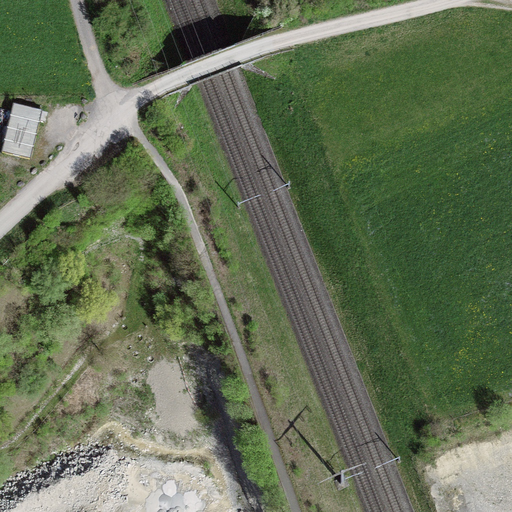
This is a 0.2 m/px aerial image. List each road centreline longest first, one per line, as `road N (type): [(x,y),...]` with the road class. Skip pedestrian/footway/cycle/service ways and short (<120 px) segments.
road 1 (track): [(452,0),(283,39),(162,85)]
road 2 (unclassified): [(162,85),(0,225)]
road 3 (track): [(109,127),(77,0)]
